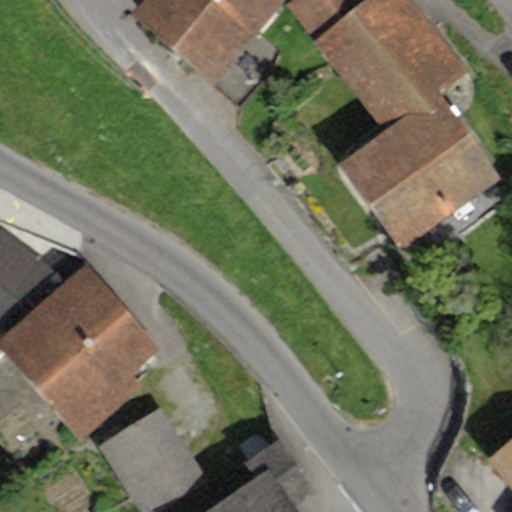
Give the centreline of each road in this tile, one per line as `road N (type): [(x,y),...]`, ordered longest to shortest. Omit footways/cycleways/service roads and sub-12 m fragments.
road 1 (unclassified): [(370,482),(425,437),(425,369),(93,0)]
road 2 (tertiary): [(0,165),(185,270),(370,482)]
